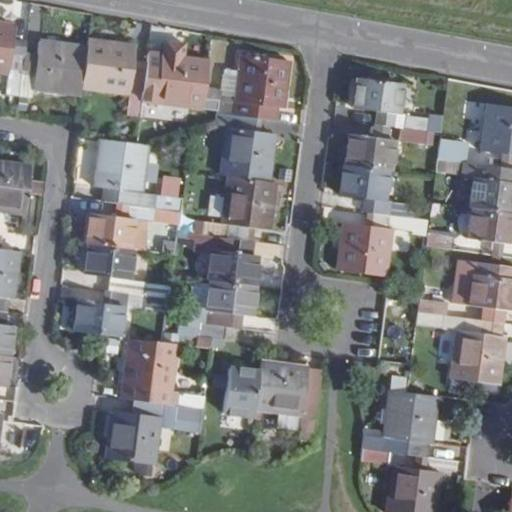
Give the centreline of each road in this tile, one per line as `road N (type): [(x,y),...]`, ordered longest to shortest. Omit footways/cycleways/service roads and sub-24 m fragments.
road 1 (residential): [(57,384),(39,328),(59,147),(45,133),(0,127)]
road 2 (residential): [(316,312),(298,259),(327,36)]
road 3 (residential): [(134,0),(327,36)]
road 4 (residential): [(327,36),(511,72)]
